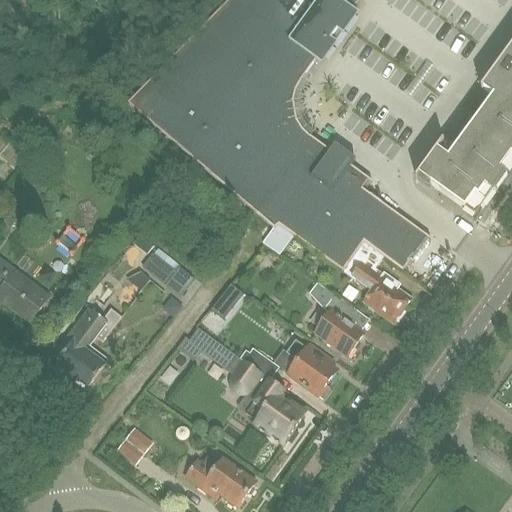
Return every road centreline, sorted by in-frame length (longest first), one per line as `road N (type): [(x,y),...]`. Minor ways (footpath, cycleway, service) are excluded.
road 1 (tertiary): [(343,511),(441,376)]
road 2 (tertiary): [(441,376),(511,279)]
